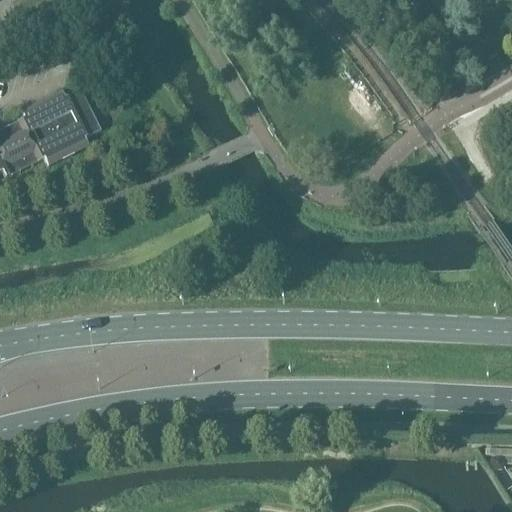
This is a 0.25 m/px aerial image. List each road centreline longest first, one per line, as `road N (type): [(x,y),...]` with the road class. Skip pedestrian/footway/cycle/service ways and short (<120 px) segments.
road 1 (secondary): [(0,433),(115,407),(244,394),(511,401)]
road 2 (secondary): [(511,332),(194,326),(0,347)]
road 3 (residential): [(262,134),(293,179),(333,195),(383,167),(422,128),(511,76)]
road 4 (residential): [(262,134),(177,0)]
